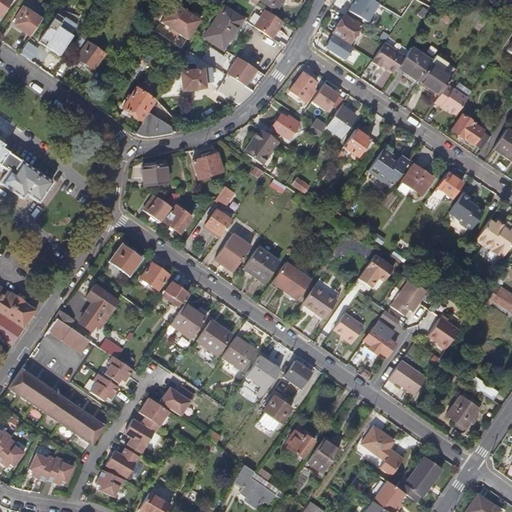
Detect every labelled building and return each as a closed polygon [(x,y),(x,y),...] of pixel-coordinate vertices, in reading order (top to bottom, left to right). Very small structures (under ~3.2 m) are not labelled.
[(196,18),(170,0),(158,19),(184,36),(196,18)] [(251,0),(259,4),(261,0),(262,0),(278,10),(284,0),(251,0)] [(346,9),(364,21),(376,3),(371,0),(351,0),(351,2),(346,9)] [(428,0),(425,0),(423,5),(429,8),(432,2),(428,0)] [(238,17),(221,5),(202,33),(219,45),(238,17)] [(9,24),(26,36),(37,19),(18,7),(13,13),(15,15),(9,24)] [(282,19),(263,7),(252,24),(270,36),(276,27),(277,27),(282,19)] [(350,44),(361,25),(344,13),(332,32),(350,44)] [(443,27),(449,18),(442,13),(436,22),(443,27)] [(34,44),(54,57),(68,37),(66,36),(55,28),(60,19),(53,15),(34,44)] [(72,27),(60,19),(55,28),(66,36),(72,27)] [(324,47),(344,59),(352,47),(332,34),(324,47)] [(75,54),(73,57),(80,62),(89,68),(100,53),(75,36),(67,48),(75,54)] [(382,58),(394,67),(395,64),(403,53),(382,39),(371,55),(380,61),(382,58)] [(34,49),(23,42),(15,53),(26,61),(34,49)] [(430,57),(409,43),(403,53),(395,64),(416,78),(430,57)] [(194,62),(198,56),(184,47),(180,53),(194,62)] [(455,65),(434,51),(430,57),(416,78),(437,92),(444,82),(455,65)] [(225,74),(242,85),(248,76),(251,77),(256,69),(235,56),(224,73),(225,74)] [(78,65),(80,62),(73,57),(71,60),(78,65)] [(202,70),(202,67),(178,69),(180,88),(203,86),(203,82),(206,82),(205,70),(202,70)] [(310,87),(315,80),(309,75),(307,77),(300,73),(288,90),(304,102),(313,89),(310,87)] [(216,87),(238,101),(240,100),(251,91),(242,85),(225,74),(216,87)] [(465,96),(444,82),(437,92),(431,100),(439,105),(441,103),(446,107),(454,112),(465,96)] [(309,100),(324,110),(335,94),(320,84),(309,100)] [(117,105),(135,118),(149,97),(131,85),(117,105)] [(157,120),(163,109),(151,96),(129,130),(138,132),(148,133),(156,134),(167,132),(168,127),(157,120)] [(351,114),(338,104),(323,126),(339,136),(347,124),(345,123),(351,114)] [(286,138),(297,122),(287,116),(286,117),(279,112),(278,115),(274,115),(272,118),(273,121),(270,126),(286,138)] [(449,129),(470,143),(479,130),(472,125),(473,122),(460,113),(449,129)] [(314,120),(311,125),(318,129),(321,125),(314,120)] [(259,161),(274,139),(257,126),(248,138),(251,140),(244,151),(259,161)] [(490,147),(511,161),(511,159),(511,131),(504,126),(490,147)] [(373,141),(353,127),(341,145),(356,155),(360,149),(365,152),(373,141)] [(470,143),(478,148),(487,135),(479,130),(470,143)] [(241,149),(244,151),(251,140),(248,138),(241,149)] [(368,167),(391,183),(408,159),(399,153),(395,160),(389,155),(391,152),(382,146),(368,167)] [(343,152),(338,149),(334,155),(340,158),(343,152)] [(190,159),(195,177),(217,169),(212,152),(190,159)] [(7,154),(0,164),(0,165),(8,171),(8,172),(0,184),(0,186),(18,199),(22,194),(36,204),(51,184),(20,163),(21,161),(8,153),(7,154)] [(138,186),(163,184),(161,164),(136,167),(138,186)] [(256,175),(261,168),(255,164),(251,170),(256,175)] [(424,185),(430,177),(412,164),(400,181),(418,194),(424,185)] [(462,176),(447,166),(445,170),(460,180),(462,176)] [(449,196),(460,180),(445,170),(434,186),(449,196)] [(430,177),(424,185),(427,188),(433,179),(430,177)] [(291,186),(303,194),(309,187),(297,178),(291,186)] [(270,184),(280,191),(284,187),(272,179),(270,184)] [(233,192),(222,185),(213,198),(212,200),(222,207),(233,192)] [(460,192),(446,212),(457,219),(458,222),(464,226),(467,226),(469,227),(481,209),(468,200),(469,198),(460,192)] [(176,195),(165,194),(161,200),(169,205),(176,195)] [(139,210),(157,222),(168,207),(150,195),(139,210)] [(172,205),(162,221),(178,232),(189,217),(172,205)] [(203,224),(218,235),(228,220),(223,216),(225,214),(219,210),(218,213),(213,209),(203,224)] [(333,209),(329,215),(338,221),(342,215),(333,209)] [(492,222),(488,218),(474,238),(484,245),(486,242),(491,246),(489,248),(500,256),(511,238),(511,224),(508,227),(503,223),(495,218),(492,222)] [(374,230),(369,237),(380,245),(385,238),(374,230)] [(231,270),(248,246),(230,233),(213,258),(231,270)] [(125,277),(138,258),(118,245),(105,263),(125,277)] [(277,262),(256,247),(242,268),(263,282),(277,262)] [(374,253),(357,276),(371,286),(377,277),(382,280),(392,266),(374,253)] [(282,288),(297,298),(309,280),(283,262),(269,282),(281,290),(282,288)] [(155,291),(165,275),(149,264),(138,279),(155,291)] [(505,272),(499,267),(491,278),(498,282),(505,272)] [(377,277),(371,286),(376,289),(382,280),(377,277)] [(411,309),(426,288),(410,278),(392,304),(403,312),(407,306),(411,309)] [(511,308),(511,291),(498,282),(491,278),(479,295),(485,299),(490,294),(496,298),(507,306),(511,308)] [(163,291),(178,302),(184,294),(169,283),(163,291)] [(92,325),(97,317),(110,299),(88,285),(80,297),(87,302),(77,316),(81,319),(77,324),(87,331),(92,325)] [(301,304),(321,318),(333,301),(312,287),(301,304)] [(31,309),(5,292),(2,298),(0,296),(0,340),(7,346),(31,309)] [(507,306),(496,298),(494,302),(505,310),(507,306)] [(189,339),(204,317),(197,311),(183,302),(168,324),(189,339)] [(70,319),(55,309),(50,317),(51,317),(64,327),(70,319)] [(363,325),(344,312),(332,328),(344,337),(344,338),(351,343),(363,325)] [(457,328),(438,315),(426,333),(437,341),(436,342),(443,347),(457,328)] [(75,352),(84,340),(64,327),(51,317),(48,321),(47,321),(40,331),(42,333),(44,331),(75,352)] [(97,317),(92,325),(97,328),(102,321),(97,317)] [(394,340),(386,335),(390,328),(377,319),(372,326),(364,337),(386,352),(394,340)] [(208,321),(194,342),(215,356),(227,338),(218,332),(220,329),(208,321)] [(218,332),(227,338),(230,334),(221,328),(220,329),(218,332)] [(92,338),(89,343),(91,345),(99,350),(102,345),(92,338)] [(253,352),(233,338),(220,356),(240,370),(238,373),(241,375),(249,364),(246,362),(253,352)] [(241,379),(250,385),(251,383),(264,390),(274,376),(270,375),(268,373),(267,372),(271,365),(264,360),(266,357),(258,353),(241,379)] [(122,384),(130,372),(113,360),(110,358),(106,363),(108,364),(102,374),(116,384),(118,381),(122,384)] [(424,376),(399,359),(386,378),(393,382),(394,381),(411,393),(424,376)] [(310,373),(292,361),(281,377),(299,389),(310,373)] [(270,375),(274,376),(278,369),(274,367),(268,373),(270,375)] [(101,427),(16,368),(3,387),(89,446),(101,427)] [(474,373),(468,381),(492,397),(498,389),(474,373)] [(116,384),(102,374),(99,378),(113,387),(116,384)] [(107,401),(116,389),(113,387),(99,378),(95,375),(92,380),(94,382),(87,392),(102,401),(103,399),(107,401)] [(251,383),(250,385),(257,389),(254,396),(258,399),(264,390),(251,383)] [(190,398),(176,389),(172,395),(167,402),(160,397),(155,405),(176,419),(190,398)] [(460,389),(457,394),(477,408),(480,403),(460,389)] [(172,395),(165,390),(160,397),(167,402),(172,395)] [(464,425),(477,408),(457,394),(445,412),(464,425)] [(278,423),(289,407),(272,396),(262,411),(269,416),(278,423)] [(137,425),(150,434),(151,435),(165,415),(144,400),(140,408),(146,412),(141,419),(137,425)] [(146,412),(140,408),(135,415),(141,419),(146,412)] [(150,434),(137,425),(136,428),(128,423),(123,430),(130,434),(126,442),(122,448),(137,457),(150,434)] [(359,444),(380,458),(383,460),(378,467),(389,475),(401,458),(387,448),(392,441),(371,426),(359,444)] [(218,436),(207,429),(202,436),(201,438),(210,444),(212,445),(218,436)] [(130,434),(123,430),(119,438),(126,442),(130,434)] [(154,431),(147,444),(153,447),(160,434),(154,431)] [(301,457),(313,439),(304,433),(302,436),(296,432),(285,447),(301,457)] [(339,447),(323,436),(320,442),(335,452),(339,447)] [(0,445),(0,467),(1,468),(4,464),(7,466),(18,453),(8,445),(10,443),(5,439),(0,445)] [(320,473),(335,452),(320,442),(305,463),(320,473)] [(135,459),(121,450),(117,457),(113,464),(106,460),(101,467),(123,480),(135,459)] [(117,457),(110,453),(106,460),(113,464),(117,457)] [(26,475),(40,482),(41,480),(50,459),(45,457),(44,459),(33,454),(25,469),(28,471),(26,475)] [(402,484),(397,479),(392,485),(402,492),(413,500),(425,483),(427,485),(439,468),(422,456),(402,484)] [(50,459),(41,480),(54,486),(57,482),(59,483),(67,467),(56,462),(57,460),(52,457),(50,459)] [(273,494),(281,499),(284,494),(254,473),(242,465),(232,482),(241,488),(238,493),(246,498),(244,502),(255,509),(260,500),(267,504),(273,494)] [(120,483),(98,472),(92,486),(96,488),(95,491),(110,499),(115,488),(118,489),(120,483)] [(392,485),(383,479),(369,500),(386,511),(393,511),(396,508),(392,506),(396,501),(402,492),(392,485)] [(164,511),(168,505),(146,492),(137,508),(144,511),(164,511)] [(487,511),(493,503),(477,492),(465,509),(469,511),(487,511)] [(358,511),(386,511),(369,500),(368,499),(358,511)]
